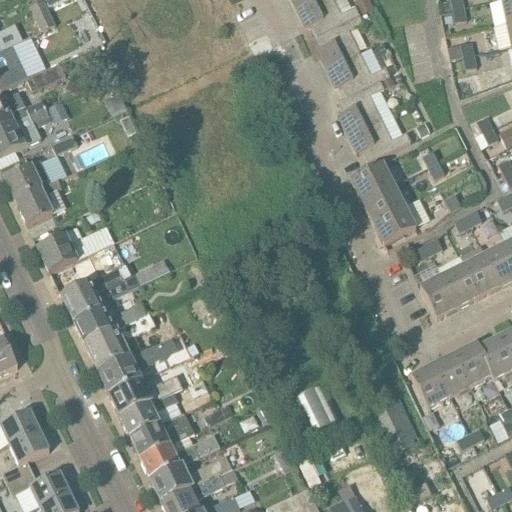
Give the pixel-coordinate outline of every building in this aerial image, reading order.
[(43,0),(49,11),(70,0),(43,0)] [(296,14),(324,0),(291,0),(289,1),(296,14)] [(317,41),(359,20),(355,12),(340,19),(330,0),(324,0),(296,14),(302,27),(305,25),(308,32),(311,30),(317,41)] [(360,18),(374,11),(367,0),(364,0),(354,5),(360,18)] [(453,15),(464,12),(461,0),(451,2),(451,4),(453,13),(453,15)] [(506,28),(511,27),(511,2),(501,5),(506,28)] [(453,13),(451,4),(441,6),(443,15),(453,13)] [(55,30),(44,6),(30,12),(41,36),(55,30)] [(464,12),(453,15),(456,27),(467,25),(464,12)] [(359,20),(362,26),(369,23),(366,17),(359,20)] [(326,74),(359,57),(348,35),(363,28),(359,20),(317,41),(322,52),(319,54),(322,60),(319,62),(326,74)] [(463,61),(474,59),(471,47),(460,49),(463,61)] [(0,71),(24,60),(19,48),(2,55),(2,56),(0,57),(0,71)] [(387,56),(383,48),(374,53),(378,61),(387,56)] [(346,101),(379,85),(388,81),(384,73),(371,80),(359,57),(326,74),(332,87),(335,86),(338,92),(341,91),(346,101)] [(474,59),(463,61),(465,74),(476,71),(474,59)] [(0,81),(5,92),(26,82),(20,69),(0,79),(0,81)] [(32,96),(58,84),(52,72),(26,84),(32,96)] [(388,81),(379,85),(383,93),(384,94),(395,88),(391,80),(388,81)] [(347,140),(380,123),(369,100),(383,93),(379,85),(346,101),(337,106),(343,118),(340,119),(343,125),(341,127),(347,140)] [(0,134),(18,126),(18,125),(28,120),(29,121),(46,113),(42,104),(24,111),(17,97),(0,105),(0,134)] [(61,106),(46,113),(52,125),(53,128),(68,121),(61,106)] [(46,113),(29,121),(34,133),(52,125),(46,113)] [(135,133),(129,120),(120,124),(127,137),(135,133)] [(482,139),(492,134),(486,122),(476,127),(482,139)] [(368,168),(410,147),(406,138),(391,146),(380,123),(347,140),(353,153),(356,151),(359,157),(362,156),(368,168)] [(0,163),(30,149),(18,126),(0,134),(0,163)] [(420,141),(429,137),(425,128),(415,132),(420,141)] [(511,149),(511,130),(498,138),(506,153),(511,149)] [(492,134),(482,139),(488,150),(498,145),(492,134)] [(56,160),(75,151),(71,140),(51,149),(56,160)] [(428,173),(439,167),(433,156),(422,162),(428,173)] [(15,206),(53,188),(41,165),(4,183),(15,206)] [(504,181),(511,177),(511,172),(508,165),(498,170),(504,181)] [(439,167),(428,173),(434,184),(444,179),(439,167)] [(361,206),(393,190),(382,168),(350,184),(361,206)] [(27,231),(65,213),(53,188),(15,206),(27,231)] [(373,228),(404,212),(393,190),(361,206),(373,228)] [(460,211),(454,199),(444,205),(450,216),(460,211)] [(502,216),(511,210),(511,207),(508,200),(497,206),(502,216)] [(404,212),(373,228),(384,250),(416,234),(404,212)] [(101,223),(97,215),(86,221),(89,228),(101,223)] [(465,222),(470,232),(482,226),(477,216),(465,222)] [(459,238),(470,232),(465,222),(454,228),(459,238)] [(49,278),(73,267),(89,259),(82,242),(76,231),(51,244),(53,247),(38,254),(49,278)] [(426,250),(431,260),(442,254),(437,244),(426,250)] [(500,292),(511,285),(511,264),(504,249),(483,260),(500,292)] [(420,266),(431,260),(426,250),(414,256),(420,266)] [(478,303),(500,292),(483,260),(462,271),(478,303)] [(141,290),(170,276),(164,264),(135,278),(141,290)] [(73,267),(49,278),(55,289),(59,298),(82,287),(78,278),(73,267)] [(125,270),(84,290),(60,300),(72,324),(110,305),(130,295),(124,284),(130,281),(125,270)] [(457,314),(478,303),(462,271),(441,282),(457,314)] [(436,324),(457,314),(441,282),(420,292),(436,324)] [(72,324),(84,350),(146,320),(145,320),(140,309),(117,320),(110,305),(72,324)] [(146,320),(84,350),(97,377),(131,360),(122,341),(126,339),(128,343),(154,330),(149,318),(145,320),(146,320)] [(511,370),(511,335),(498,343),(511,370)] [(225,359),(241,352),(235,340),(219,348),(225,359)] [(0,344),(0,380),(17,372),(3,343),(0,344)] [(493,386),(511,376),(511,370),(498,343),(479,353),(477,348),(474,350),(491,382),(493,386)] [(186,351),(191,360),(198,356),(194,347),(186,351)] [(97,377),(109,401),(142,385),(137,375),(166,361),(160,348),(131,362),(131,360),(97,377)] [(470,393),(491,382),(474,350),(453,360),(470,393)] [(449,404),(470,393),(453,360),(432,371),(449,404)] [(428,415),(449,404),(432,371),(411,382),(428,415)] [(142,385),(109,401),(119,423),(182,393),(176,381),(150,393),(151,394),(147,396),(142,385)] [(130,444),(161,429),(155,417),(177,406),(173,397),(182,393),(119,423),(130,444)] [(399,402),(366,418),(388,465),(421,449),(399,402)] [(209,431),(233,419),(228,410),(204,422),(209,431)] [(263,413),(256,417),(263,429),(270,425),(263,413)] [(502,430),(511,424),(511,420),(508,414),(497,420),(502,430)] [(0,431),(9,451),(39,436),(29,416),(0,430),(0,431)] [(130,444),(140,465),(171,449),(194,438),(185,418),(182,420),(181,419),(161,429),(130,444)] [(511,425),(502,430),(508,442),(511,439),(511,425)] [(467,440),(473,450),(484,444),(479,434),(467,440)] [(8,489),(32,477),(27,467),(49,456),(39,436),(9,451),(19,470),(2,478),(8,489)] [(150,486),(184,471),(183,469),(220,452),(214,440),(175,459),(171,449),(140,465),(150,486)] [(461,456),(473,450),(467,440),(456,445),(461,456)] [(296,463),(310,493),(322,488),(308,458),(296,463)] [(150,486),(161,508),(232,474),(226,461),(188,479),(184,471),(150,486)] [(237,485),(232,474),(161,508),(162,511),(214,511),(218,510),(211,497),(237,485)] [(40,511),(69,498),(59,478),(38,488),(32,477),(8,489),(13,501),(30,493),(38,511),(40,511)] [(410,510),(432,499),(425,487),(404,498),(410,510)] [(498,497),(503,508),(511,503),(511,497),(509,492),(498,497)] [(317,511),(309,494),(269,511),(317,511)] [(495,511),(501,509),(503,508),(498,497),(486,503),(491,511),(495,511)] [(75,511),(69,498),(40,511),(75,511)] [(214,511),(237,511),(233,503),(218,510),(214,511)]
